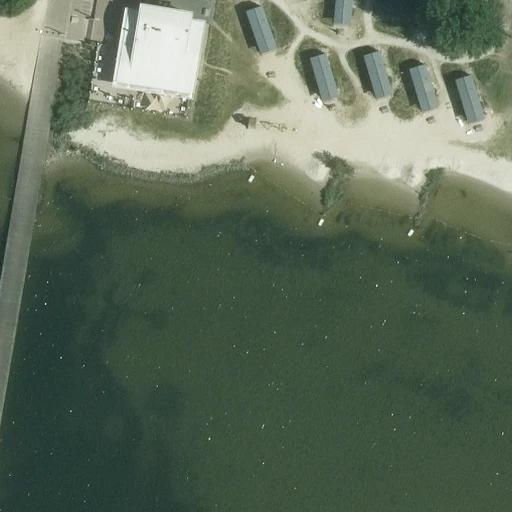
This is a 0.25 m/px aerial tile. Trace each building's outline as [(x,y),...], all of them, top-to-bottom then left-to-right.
[(334,0),(333,13),(350,15),(351,0),(334,0)] [(376,0),(375,14),(417,19),(419,0),(416,0),(376,0)] [(190,16),(139,7),(137,20),(124,18),(120,39),(122,39),(121,49),(119,49),(118,53),(120,53),(118,66),(145,70),(144,74),(146,74),(143,87),(177,93),(180,80),(181,80),(182,76),(192,78),(194,65),(196,65),(196,61),(195,61),(196,52),(198,52),(201,32),(199,32),(201,22),(189,20),(190,16)] [(260,7),(245,12),(256,44),(271,39),(260,7)] [(362,56),(371,89),(388,84),(378,52),(362,56)] [(318,91),(334,87),(325,54),(309,59),(318,91)] [(424,65),(408,70),(417,102),(433,97),(424,65)] [(470,76),(454,81),(463,113),(480,108),(470,76)]
